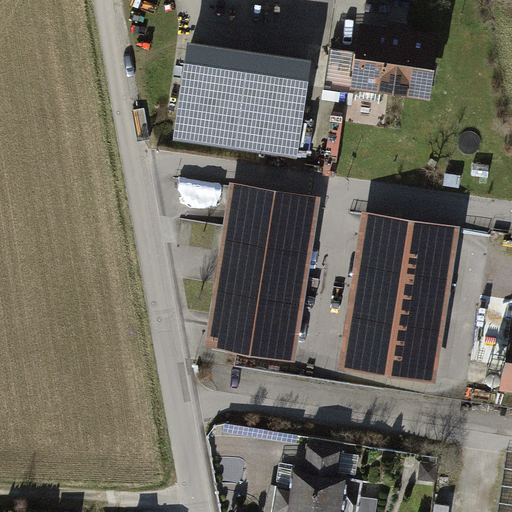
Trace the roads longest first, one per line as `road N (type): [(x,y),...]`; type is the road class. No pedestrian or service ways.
road 1 (residential): [(195,511),(102,0)]
road 2 (track): [(193,500),(0,487)]
